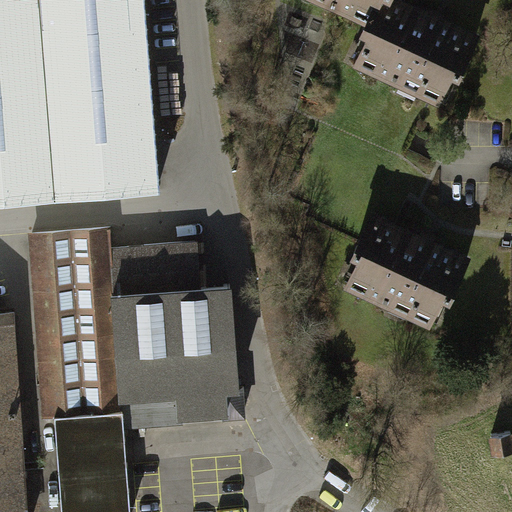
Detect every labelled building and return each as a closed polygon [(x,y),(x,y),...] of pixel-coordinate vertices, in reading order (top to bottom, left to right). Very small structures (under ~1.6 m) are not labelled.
[(0,0),(0,202),(156,190),(140,0),(0,0)] [(335,0),(378,19),(386,0),(335,0)] [(476,37),(396,0),(386,0),(378,19),(358,63),(445,104),(476,37)] [(355,255),(340,288),(440,333),(473,261),(369,214),(351,253),(355,255)] [(28,233),(41,412),(120,406),(119,400),(170,396),(172,416),(224,412),(224,422),(247,420),(245,391),(238,392),(230,284),(200,286),(197,246),(107,252),(106,228),(28,233)] [(24,511),(12,310),(0,310),(0,511),(24,511)] [(124,511),(119,414),(50,418),(56,511),(124,511)] [(511,429),(489,433),(492,453),(511,449),(511,429)]
